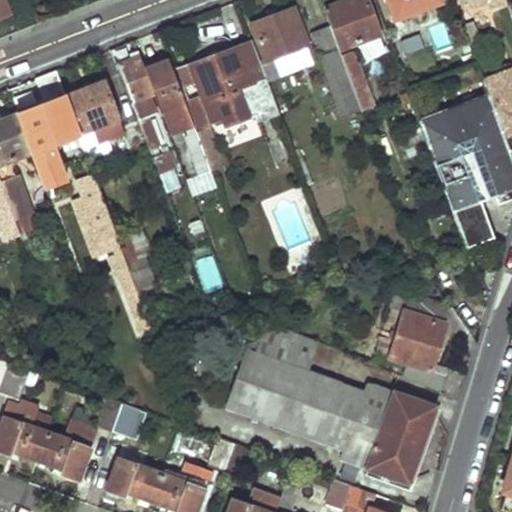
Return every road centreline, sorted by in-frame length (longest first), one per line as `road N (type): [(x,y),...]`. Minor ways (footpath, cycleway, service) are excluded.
road 1 (tertiary): [(449,511),(511,305)]
road 2 (residential): [(171,0),(0,65)]
